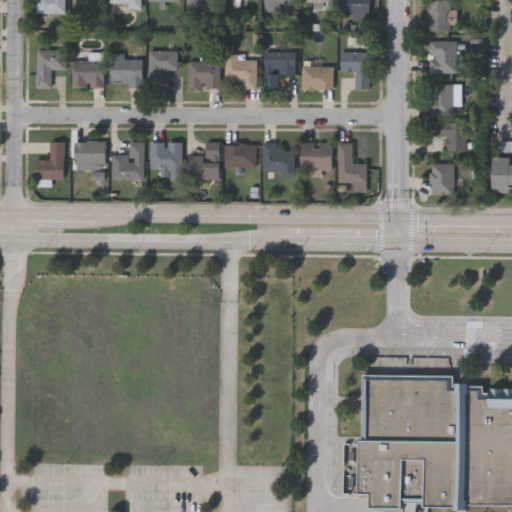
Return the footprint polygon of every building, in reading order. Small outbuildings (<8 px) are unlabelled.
[(65,0),(65,13),(36,13),(36,0),(65,0)] [(140,0),(140,8),(128,8),(128,3),(109,3),(109,0),(140,0)] [(186,0),(218,0),(218,10),(186,11),(186,0)] [(294,0),(294,9),(263,9),(263,0),(294,0)] [(341,0),(369,0),(369,13),(341,13),(341,0)] [(425,0),(450,0),(450,29),(425,29),(425,0)] [(456,72),(429,72),(429,41),(456,41),(456,72)] [(36,88),(36,50),(66,50),(66,69),(51,69),(51,88),(36,88)] [(176,51),(176,70),(162,70),(162,83),(148,83),(148,51),(176,51)] [(263,51),(295,51),(295,76),(277,76),(277,89),(263,89),(263,51)] [(340,53),(369,52),(370,89),(355,89),(355,71),(341,71),(340,53)] [(110,54),(123,54),(123,59),(142,59),(142,88),(127,88),(127,81),(110,81),(110,54)] [(256,61),(256,89),(242,89),(242,81),(225,81),(225,55),(237,55),(237,61),(256,61)] [(72,61),(88,61),(88,57),(103,57),(103,88),(72,88),(72,61)] [(219,62),(219,88),(187,88),(187,62),(219,62)] [(332,67),(332,90),(301,90),(301,67),(332,67)] [(431,84),(453,84),(453,116),(431,116),(431,84)] [(466,123),(466,150),(432,150),(432,123),(466,123)] [(106,141),(106,170),(75,170),(75,141),(106,141)] [(36,160),(49,160),(49,142),(64,142),(64,180),(36,180),(36,160)] [(143,179),(112,179),(112,156),(129,156),(129,142),(143,142),(143,179)] [(181,170),(150,170),(150,143),(181,143),(181,170)] [(189,180),(189,156),(205,156),(205,143),(219,143),(219,180),(189,180)] [(294,151),(294,178),(280,178),(280,172),(262,172),(262,143),(276,143),(276,151),(294,151)] [(302,171),(302,143),(332,143),(332,171),(302,171)] [(338,183),(338,143),(353,143),(353,164),(367,164),(367,190),(354,190),(354,183),(338,183)] [(255,145),(255,168),(225,168),(225,145),(255,145)] [(511,158),(511,194),(492,194),(492,158),(511,158)] [(454,194),(431,195),(431,164),(454,163),(454,194)] [(511,506),(401,505),(401,508),(367,507),(367,494),(358,494),(360,375),(452,376),(452,386),(511,386),(511,506)]
